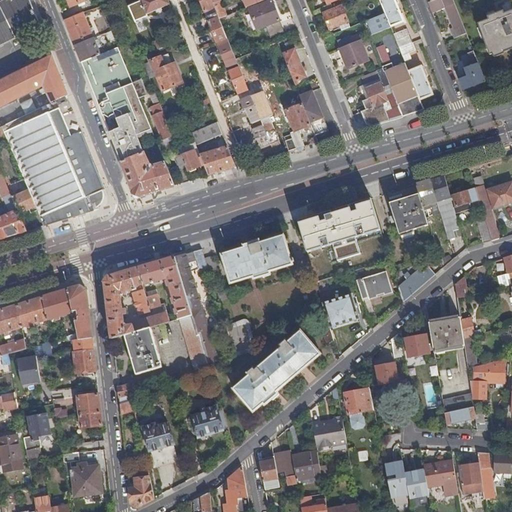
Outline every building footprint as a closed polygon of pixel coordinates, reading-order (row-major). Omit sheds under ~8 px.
[(0,45),(41,26),(30,0),(2,0),(0,1),(0,45)] [(0,0),(0,107),(45,85),(53,102),(68,94),(51,52),(0,77),(0,0)] [(141,0),(147,14),(170,4),(168,0),(141,0)] [(211,16),(218,13),(214,3),(212,0),(200,0),(207,17),(211,16)] [(218,13),(220,19),(227,17),(220,0),(214,3),(218,13)] [(244,0),(248,8),(268,0),(267,0),(244,0)] [(396,0),(380,0),(386,13),(392,26),(405,21),(396,0)] [(450,28),(451,29),(463,24),(453,0),(432,0),(431,1),(428,2),(432,11),(446,6),(453,27),(450,28)] [(267,26),(271,37),(285,32),(273,2),(251,10),(258,30),(267,26)] [(340,26),(343,31),(351,27),(343,6),(324,13),(330,29),(340,26)] [(497,20),(494,13),(487,16),(488,19),(478,23),(480,27),(483,37),(487,47),(488,51),(490,54),(493,53),(502,50),(501,47),(511,42),(511,9),(503,13),(505,18),(497,20)] [(502,10),(494,13),(497,20),(505,18),(503,13),(502,10)] [(84,13),(66,20),(75,43),(93,35),(84,13)] [(210,22),(218,42),(228,38),(220,19),(218,13),(211,16),(213,21),(210,22)] [(373,34),(392,27),(392,26),(386,13),(376,17),(376,18),(368,21),(373,34)] [(454,37),(466,33),(463,24),(451,29),(454,37)] [(116,41),(112,31),(106,34),(110,43),(116,41)] [(371,36),(340,48),(349,69),(370,60),(364,45),(373,41),(371,36)] [(401,48),(413,44),(410,36),(398,41),(401,48)] [(98,37),(76,45),(82,62),(101,55),(96,41),(99,40),(98,37)] [(218,42),(228,68),(236,65),(239,64),(237,60),(228,38),(218,42)] [(511,42),(501,47),(502,50),(493,53),(493,55),(496,57),(504,53),(505,52),(511,48),(511,42)] [(416,51),(413,44),(401,48),(403,56),(413,52),(416,51)] [(459,79),(463,89),(486,81),(484,75),(471,45),(469,46),(471,51),(469,52),(473,64),(465,68),(468,75),(459,79)] [(119,154),(122,162),(144,153),(133,125),(131,122),(146,116),(140,99),(134,84),(119,48),(101,55),(82,62),(103,115),(105,115),(109,117),(111,115),(114,114),(116,115),(121,129),(116,131),(123,148),(121,148),(120,153),(119,154)] [(284,54),(296,85),(300,84),(298,81),(306,77),(296,49),(284,54)] [(415,58),(413,52),(403,56),(406,62),(415,58)] [(152,61),(163,90),(183,81),(175,63),(173,64),(169,54),(152,61)] [(403,117),(425,110),(421,100),(410,72),(407,64),(386,72),(403,117)] [(230,73),(239,95),(249,91),(240,66),(237,67),(238,70),(230,73)] [(410,72),(421,100),(433,95),(423,68),(424,68),(423,67),(410,72)] [(373,126),(403,117),(386,72),(384,68),(378,71),(380,77),(382,83),(368,89),(372,99),(363,102),(366,110),(363,111),(367,123),(373,126)] [(378,71),(363,77),(365,83),(380,77),(378,71)] [(484,75),(486,81),(495,77),(493,72),(484,75)] [(142,81),(134,84),(140,99),(148,96),(142,81)] [(183,81),(163,90),(183,83),(183,81)] [(247,109),(253,124),(270,118),(274,116),(265,92),(256,95),(254,89),(249,91),(239,95),(245,109),(247,109)] [(304,105),(312,126),(316,135),(329,130),(313,91),(303,95),(302,93),(299,94),(304,105)] [(162,107),(156,92),(151,94),(157,109),(162,107)] [(218,95),(221,102),(226,100),(223,93),(218,95)] [(106,189),(68,95),(3,127),(6,136),(29,190),(38,211),(45,226),(94,211),(94,210),(96,209),(93,202),(97,200),(101,198),(99,192),(106,189)] [(291,133),(297,149),(305,146),(299,131),(312,126),(304,105),(287,111),(295,131),(291,133)] [(173,136),(166,116),(162,107),(157,109),(152,111),(154,117),(163,140),(173,136)] [(148,119),(146,116),(131,122),(133,125),(148,119)] [(253,124),(252,124),(255,131),(254,131),(257,140),(259,139),(263,149),(273,145),(280,142),(270,118),(253,124)] [(222,138),(224,137),(218,123),(192,133),(196,144),(197,145),(221,135),(222,138)] [(110,133),(119,154),(120,153),(121,148),(123,148),(116,131),(110,133)] [(286,142),(289,151),(296,149),(292,139),(286,142)] [(189,172),(205,165),(200,154),(197,145),(196,144),(180,151),(189,172)] [(209,176),(237,167),(228,146),(200,154),(205,165),(209,176)] [(141,196),(175,186),(166,163),(152,168),(149,175),(146,173),(150,166),(144,153),(122,162),(134,193),(141,196)] [(0,239),(22,233),(27,231),(20,214),(18,210),(13,198),(0,167),(0,188),(8,207),(9,210),(6,211),(7,215),(4,216),(0,217),(0,239)] [(454,208),(445,176),(431,180),(441,213),(448,239),(455,237),(453,231),(460,229),(456,213),(454,208)] [(477,185),(484,183),(482,176),(475,178),(477,185)] [(441,213),(431,180),(417,185),(425,210),(431,208),(433,215),(441,213)] [(484,185),(476,187),(476,189),(479,200),(484,215),(492,241),(500,239),(492,212),(494,208),(511,202),(511,182),(486,191),(484,185)] [(425,210),(417,185),(388,193),(400,234),(429,225),(425,210)] [(457,207),(454,208),(456,213),(473,208),(471,203),(479,200),(476,189),(453,196),(457,207)] [(18,210),(20,214),(30,210),(32,214),(38,211),(29,190),(22,194),(21,191),(18,192),(19,195),(13,198),(18,210)] [(372,200),(299,222),(308,254),(334,246),(339,262),(361,255),(356,238),(381,231),(372,200)] [(482,244),(492,241),(484,215),(475,218),(482,244)] [(253,274),(277,267),(295,261),(294,258),(291,258),(284,235),(260,242),(245,247),(222,254),(231,281),(239,279),(253,274)] [(206,259),(203,250),(187,255),(199,296),(215,291),(206,259)] [(187,255),(187,254),(176,257),(191,311),(202,308),(199,296),(187,255)] [(449,255),(440,260),(443,269),(453,260),(449,255)] [(214,256),(206,259),(215,291),(218,298),(226,296),(214,256)] [(511,256),(504,259),(508,274),(497,277),(500,288),(511,284),(511,282),(511,281),(511,256)] [(191,311),(176,257),(140,268),(144,285),(152,282),(152,283),(168,279),(169,280),(167,281),(168,287),(170,286),(171,289),(169,290),(170,293),(172,293),(174,298),(172,298),(174,304),(175,304),(177,309),(175,309),(177,315),(179,314),(180,319),(192,315),(191,311)] [(428,265),(399,290),(403,303),(436,275),(428,265)] [(278,269),(277,267),(253,274),(253,276),(278,269)] [(144,285),(140,268),(110,277),(106,284),(112,338),(125,335),(151,328),(170,322),(168,314),(132,324),(132,325),(128,326),(127,325),(124,323),(123,316),(127,315),(126,309),(123,309),(121,295),(123,295),(124,294),(127,295),(129,292),(133,291),(140,315),(151,312),(143,285),(144,285)] [(385,273),(358,281),(363,299),(369,297),(370,298),(391,291),(385,273)] [(464,277),(455,285),(457,299),(458,299),(464,298),(467,297),(464,277)] [(81,286),(69,289),(74,312),(75,317),(79,316),(79,320),(76,321),(79,334),(80,339),(92,338),(87,290),(81,286)] [(69,289),(18,305),(23,327),(30,325),(31,329),(36,327),(35,324),(53,318),(56,319),(56,320),(61,319),(60,316),(74,312),(69,289)] [(158,294),(147,297),(150,308),(161,305),(161,304),(158,294)] [(352,294),(323,303),(330,327),(330,328),(360,319),(352,294)] [(0,310),(0,334),(5,333),(6,336),(10,335),(9,332),(23,327),(18,305),(0,310)] [(202,308),(191,311),(192,315),(198,334),(201,333),(209,363),(218,361),(202,308)] [(198,334),(192,315),(180,319),(196,376),(211,371),(209,363),(201,333),(198,334)] [(436,351),(465,347),(464,345),(464,340),(461,321),(460,318),(429,323),(434,354),(436,354),(436,351)] [(464,340),(472,337),(482,335),(481,330),(474,332),(472,318),(461,321),(464,340)] [(245,324),(227,329),(230,337),(247,331),(245,324)] [(330,328),(330,327),(323,329),(327,345),(334,340),(330,328)] [(151,328),(125,335),(137,374),(162,367),(151,328)] [(247,331),(230,337),(235,354),(252,348),(247,331)] [(300,370),(314,357),(320,352),(301,331),(289,342),(287,340),(281,345),(283,346),(256,369),(254,368),(249,372),(250,374),(235,388),(253,410),(263,401),(264,403),(284,386),(282,384),(293,375),(300,370)] [(79,334),(67,337),(68,340),(71,341),(74,341),(75,352),(94,350),(92,338),(80,339),(79,334)] [(393,358),(403,357),(399,334),(390,341),(393,358)] [(430,354),(426,336),(405,340),(408,358),(430,354)] [(0,349),(1,356),(9,354),(27,349),(25,340),(0,346),(0,349)] [(43,344),(44,355),(54,354),(53,341),(43,344)] [(77,374),(97,371),(94,350),(75,352),(74,352),(77,374)] [(37,356),(18,360),(22,385),(41,382),(37,356)] [(498,365),(498,361),(474,368),(474,383),(498,383),(502,383),(504,383),(504,365),(498,365)] [(379,386),(398,382),(395,364),(395,363),(375,367),(375,368),(376,368),(379,386)] [(133,384),(118,387),(119,398),(131,395),(139,392),(138,388),(135,389),(133,384)] [(360,412),(374,410),(370,389),(369,389),(344,394),(348,415),(349,415),(351,428),(355,431),(362,429),(365,426),(364,418),(360,415),(360,412)] [(14,392),(0,394),(0,407),(5,406),(6,410),(19,408),(18,403),(17,399),(16,399),(14,392)] [(78,396),(80,415),(101,412),(99,394),(78,396)] [(445,414),(474,408),(472,394),(442,400),(445,414)] [(131,395),(119,398),(121,414),(135,410),(131,395)] [(205,413),(193,416),(199,437),(223,430),(217,408),(216,407),(206,410),(205,411),(205,413)] [(61,408),(55,409),(56,418),(67,416),(66,410),(61,411),(61,408)] [(475,419),(474,410),(474,408),(445,414),(446,425),(475,419)] [(475,419),(476,425),(485,423),(483,408),(474,410),(475,419)] [(57,436),(51,410),(29,416),(35,441),(57,436)] [(101,412),(80,415),(82,428),(103,426),(101,412)] [(347,444),(342,418),(333,420),(332,422),(323,423),(328,450),(330,449),(332,446),(347,444)] [(328,450),(323,423),(320,424),(319,422),(312,424),(317,452),(328,450)] [(152,451),(156,464),(175,457),(172,446),(175,444),(168,424),(156,427),(155,426),(153,425),(145,428),(144,429),(150,452),(152,451)] [(225,456),(234,449),(229,433),(221,440),(225,456)] [(17,436),(0,439),(0,442),(5,472),(23,468),(17,436)] [(26,451),(28,460),(43,457),(41,448),(26,451)] [(292,456),(291,451),(274,455),(274,457),(277,472),(286,471),(289,485),(297,484),(297,481),(292,456)] [(321,475),(317,452),(309,453),(292,456),(297,481),(315,478),(315,476),(321,475)] [(63,455),(64,463),(79,461),(78,453),(63,455)] [(492,454),(478,453),(479,463),(482,483),(484,500),(486,499),(495,498),(490,470),(492,454)] [(511,455),(495,454),(494,472),(504,473),(511,474),(511,455)] [(266,462),(260,463),(265,493),(280,490),(277,472),(274,457),(266,459),(266,462)] [(458,494),(453,462),(423,466),(427,487),(444,484),(446,497),(458,494)] [(482,483),(479,463),(459,466),(462,486),(482,483)] [(100,466),(72,469),(75,496),(103,493),(100,466)] [(243,468),(228,480),(229,490),(225,490),(227,507),(239,505),(238,499),(248,498),(243,468)] [(322,481),(322,479),(321,475),(315,476),(315,478),(297,481),(297,484),(298,486),(322,481)] [(137,488),(130,489),(132,503),(139,506),(155,498),(150,477),(136,479),(137,488)] [(210,492),(193,501),(194,511),(208,511),(213,511),(210,492)] [(50,496),(35,499),(37,509),(37,511),(52,511),(52,508),(50,496)] [(327,511),(327,510),(325,500),(317,501),(318,507),(313,507),(311,497),(300,499),(302,511),(327,511)]
